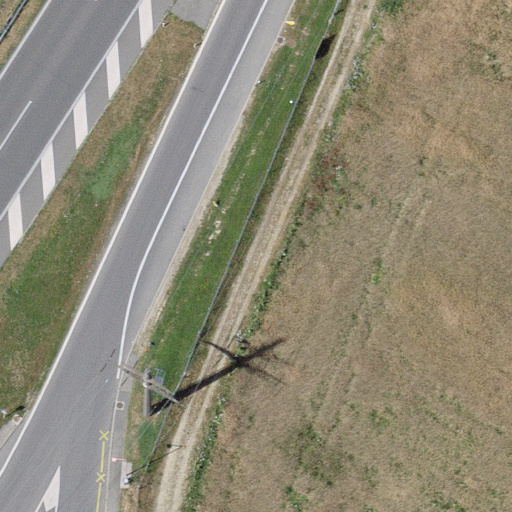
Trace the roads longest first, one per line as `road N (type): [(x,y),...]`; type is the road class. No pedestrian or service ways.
road 1 (track): [(168,511),(179,454),(365,0)]
road 2 (motorway): [(84,376),(133,244),(247,0)]
road 3 (motorway): [(0,149),(96,0)]
